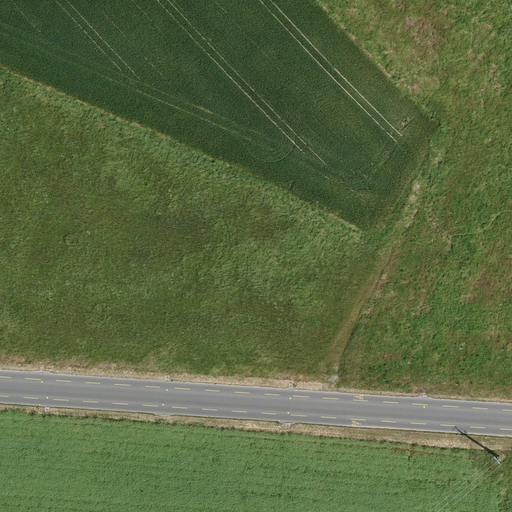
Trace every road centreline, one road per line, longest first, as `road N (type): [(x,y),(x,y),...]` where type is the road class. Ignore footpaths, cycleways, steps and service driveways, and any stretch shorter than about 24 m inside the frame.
road 1 (tertiary): [(0,386),(511,419)]
road 2 (track): [(334,408),(346,339),(511,34)]
